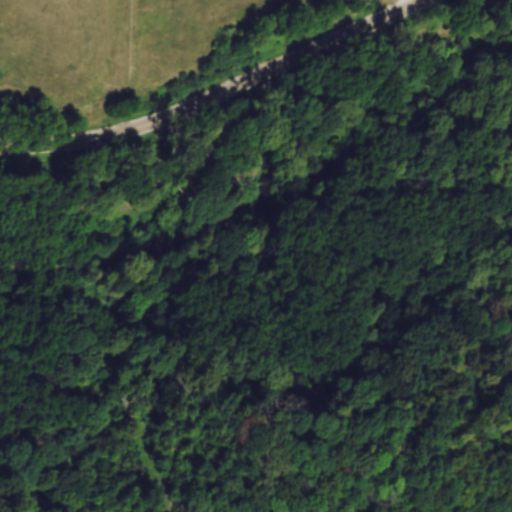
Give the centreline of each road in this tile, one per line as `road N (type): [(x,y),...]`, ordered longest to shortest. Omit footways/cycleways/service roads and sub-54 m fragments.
road 1 (tertiary): [(422,0),(156,123),(77,143),(0,148)]
road 2 (track): [(310,96),(260,183),(154,220),(108,225),(16,213),(1,258)]
road 3 (track): [(511,8),(400,51),(372,87)]
road 4 (track): [(161,426),(183,511),(213,511),(242,476)]
road 5 (track): [(0,340),(76,374),(87,414)]
